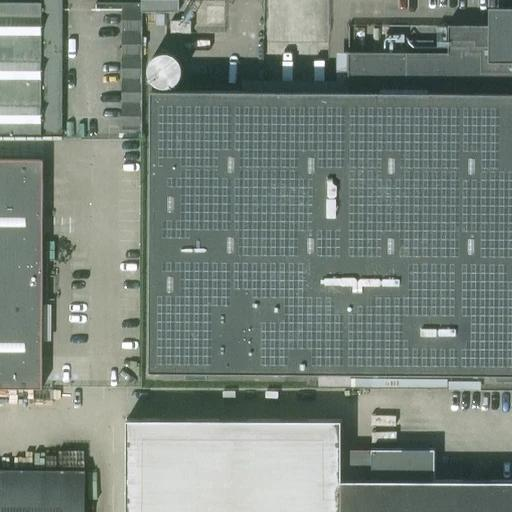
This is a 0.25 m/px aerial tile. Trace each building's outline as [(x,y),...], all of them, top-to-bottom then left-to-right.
[(0,138),(61,139),(61,91),(61,0),(39,0),(39,3),(0,2),(0,138)] [(140,0),(141,3),(140,12),(141,12),(165,12),(178,12),(178,3),(178,0),(140,0)] [(122,3),(122,81),(140,81),(140,3),(122,3)] [(511,6),(489,6),(489,25),(448,25),(447,45),(447,52),(348,52),(348,91),(150,90),(149,372),(185,372),(185,378),(207,378),(207,372),(496,374),(496,380),(511,379),(511,6)] [(191,21),(170,21),(170,34),(191,33),(191,21)] [(433,51),(433,40),(408,40),(408,51),(433,51)] [(0,388),(41,388),(43,160),(0,159),(0,388)] [(128,418),(126,511),(511,511),(511,481),(341,481),(341,420),(128,418)] [(0,470),(0,511),(82,511),(82,471),(0,470)]
